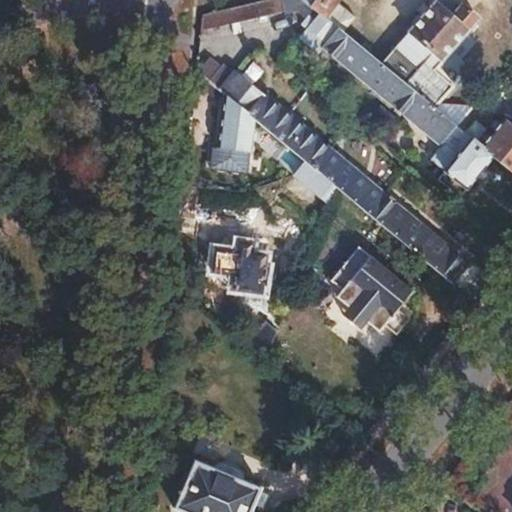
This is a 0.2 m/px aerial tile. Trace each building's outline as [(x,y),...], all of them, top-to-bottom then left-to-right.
[(279,0),(265,0),(241,6),(244,24),(282,15),(279,0)] [(301,0),(320,15),(343,34),(356,18),(339,4),(342,0),(341,0),(301,0)] [(410,33),(383,66),(436,110),(455,87),(437,72),(470,32),(468,31),(480,17),(461,2),(450,16),(432,2),(408,31),(410,33)] [(201,15),(199,33),(244,24),(241,6),(201,15)] [(320,15),(298,43),(315,57),(326,43),(332,48),(330,52),(450,150),(438,164),(454,176),(446,186),(467,202),(500,162),(485,150),(459,128),(438,111),(436,110),(383,66),(343,34),(320,15)] [(219,66),(206,80),(221,92),(233,78),(219,66)] [(233,78),(221,92),(227,97),(255,120),(306,162),(335,186),(464,292),(483,270),(471,260),(467,264),(268,100),(266,103),(234,76),(233,78)] [(215,153),(213,173),(248,177),(255,120),(227,97),(220,154),(215,153)] [(444,106),(438,111),(459,128),(476,107),(444,106)] [(511,123),(509,121),(485,150),(500,162),(511,171),(511,123)] [(306,162),(295,175),(322,197),(327,191),(330,194),(335,186),(306,162)] [(358,245),(331,276),(342,286),(336,293),(349,304),(343,312),(359,325),(365,318),(378,329),(385,321),(397,331),(420,304),(408,294),(412,289),(358,245)] [(194,459),(173,506),(185,511),(249,511),(260,487),(194,459)]
